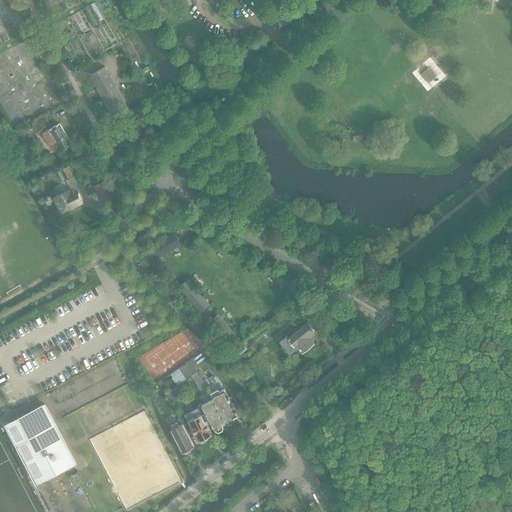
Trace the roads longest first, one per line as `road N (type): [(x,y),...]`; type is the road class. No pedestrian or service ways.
road 1 (residential): [(391,330),(177,191),(156,186),(187,140),(337,0)]
road 2 (residential): [(391,330),(511,229)]
road 3 (residential): [(169,511),(280,420)]
road 4 (residential): [(280,420),(391,330)]
